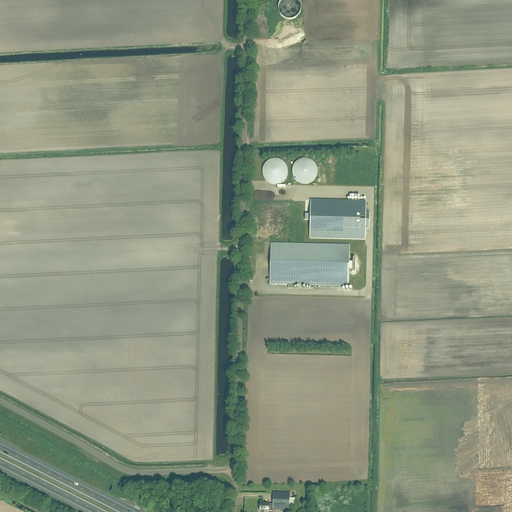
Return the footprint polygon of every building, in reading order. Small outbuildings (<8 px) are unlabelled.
[(317,169),(315,164),(312,161),(307,159),(301,159),(296,161),(293,166),(292,171),(292,176),(295,180),(300,183),(305,184),(310,183),(315,179),(317,175),(317,169)] [(287,171),(286,167),(284,164),(281,161),(277,160),(273,160),(269,161),(266,164),(264,167),(262,171),(262,174),(264,178),(266,181),(269,184),(273,185),(277,185),(281,184),(284,181),(286,178),(287,175),(287,171)] [(369,229),(369,213),(366,213),(366,202),(310,201),(309,239),(365,240),(365,229),(369,229)] [(348,287),(349,246),(271,244),(270,285),(348,287)] [(260,505),(260,511),(264,511),(263,511),(268,511),(269,511),(274,511),(274,510),(289,511),(289,494),(274,494),(273,505),(260,505)]
